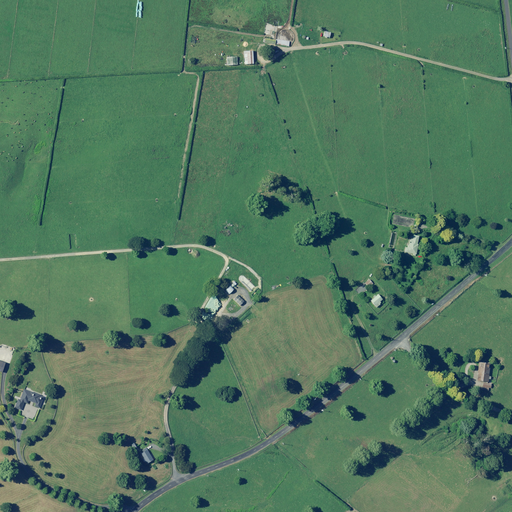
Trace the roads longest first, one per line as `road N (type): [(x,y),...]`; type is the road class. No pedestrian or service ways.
road 1 (unclassified): [(134,511),(166,487),(268,442),(511,242)]
road 2 (track): [(223,253),(154,243),(0,254)]
road 3 (track): [(397,341),(467,397),(511,415)]
